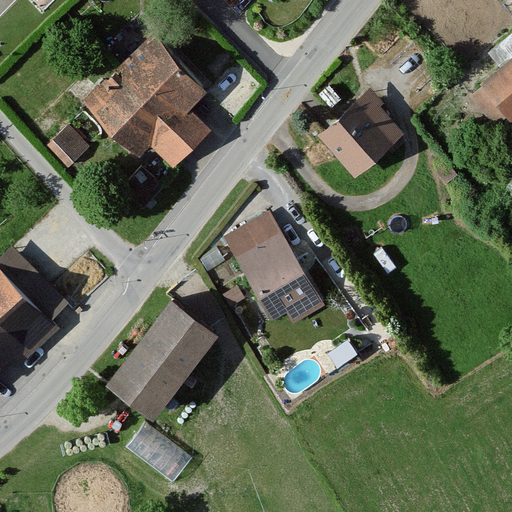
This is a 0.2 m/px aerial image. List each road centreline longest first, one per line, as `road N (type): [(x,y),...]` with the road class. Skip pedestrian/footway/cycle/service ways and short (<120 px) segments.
road 1 (tertiary): [(148,276),(363,0)]
road 2 (residential): [(0,113),(148,276)]
road 3 (tertiary): [(0,433),(148,276)]
